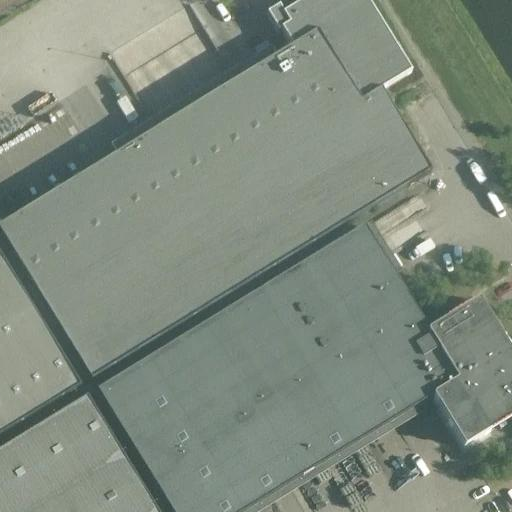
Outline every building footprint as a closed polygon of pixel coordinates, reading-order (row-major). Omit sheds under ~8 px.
[(96,169),(0,226),(0,238),(89,384),(429,174),(417,153),(416,150),(388,105),(380,93),(385,90),(410,74),(364,0),(306,0),(300,5),(296,0),(289,0),(269,13),(266,15),(277,34),(281,32),(285,39),(291,49),(281,55),(276,58),(121,153),(96,169)] [(66,99),(93,145),(115,132),(89,86),(66,99)] [(167,511),(247,511),(417,408),(432,399),(401,348),(426,333),(363,229),(95,394),(167,511)] [(0,437),(79,389),(0,261),(0,437)] [(511,358),(477,301),(426,333),(401,348),(432,399),(463,449),(511,418),(511,358)] [(0,452),(0,511),(154,511),(85,400),(0,452)]
